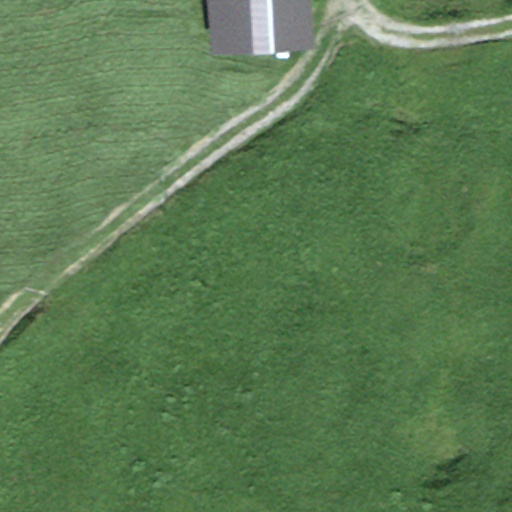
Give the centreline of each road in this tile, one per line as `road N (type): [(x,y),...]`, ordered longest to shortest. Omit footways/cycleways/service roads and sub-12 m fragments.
road 1 (track): [(353,11),(288,105),(33,290),(0,329)]
road 2 (track): [(348,0),(383,31),(427,37),(511,23)]
